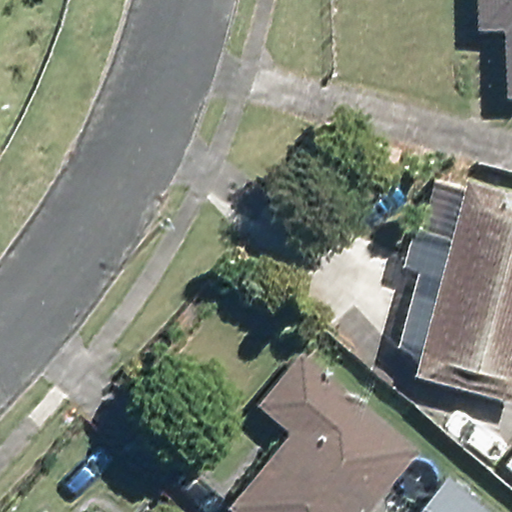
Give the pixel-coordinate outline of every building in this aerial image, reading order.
[(511,0),(481,0),(481,29),(493,29),(493,95),(511,94),(511,0)] [(511,177),(467,161),(422,351),(511,383),(511,177)] [(386,511),(424,456),(302,328),(255,397),(275,418),(226,491),(246,511),(386,511)] [(511,442),(501,455),(511,464),(511,442)] [(506,511),(458,465),(411,511),(506,511)]
